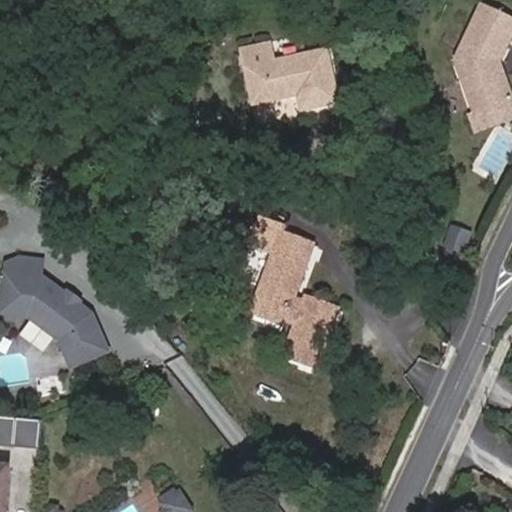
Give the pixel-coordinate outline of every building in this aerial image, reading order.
[(500,62),(511,37),(511,20),(483,7),(459,60),(478,114),(511,101),(511,93),(506,77),(500,74),(498,68),(500,62)] [(273,63),(269,47),(243,52),(254,104),(300,94),(303,110),(336,103),(325,52),(273,63)] [(506,77),(500,62),(498,68),(500,74),(506,77)] [(317,367),(337,310),(307,299),(306,304),(293,300),(313,247),(283,237),(254,312),(255,313),(249,328),(277,339),(283,323),(284,323),(286,320),(298,325),(287,357),(317,367)] [(41,265),(2,262),(0,284),(0,315),(26,318),(56,340),(69,368),(109,350),(91,311),(40,279),(41,265)] [(0,413),(0,441),(41,445),(43,417),(0,413)] [(192,511),(181,494),(162,505),(166,511),(192,511)]
